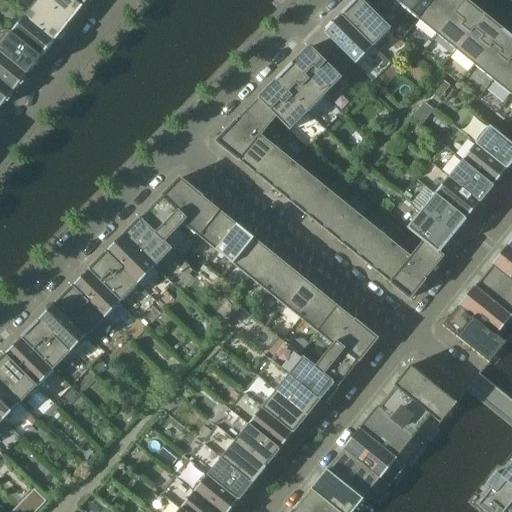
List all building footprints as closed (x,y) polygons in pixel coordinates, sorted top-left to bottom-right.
[(68,24),(38,0),(37,0),(24,16),(54,41),(68,24)] [(38,0),(68,24),(82,7),(72,0),(38,0)] [(391,30),(385,24),(385,25),(360,0),(356,0),(341,16),(373,47),(391,30)] [(385,24),(400,6),(400,5),(403,0),(360,0),(385,25),(385,24)] [(400,6),(418,20),(434,0),(403,0),(400,5),(400,6)] [(434,0),(418,20),(437,36),(465,1),(464,0),(434,0)] [(484,16),(465,1),(437,36),(456,51),(484,16)] [(24,16),(10,33),(41,58),(54,41),(24,16)] [(356,65),(373,47),(341,16),(324,33),(356,65)] [(456,51),(474,66),(503,31),(484,16),(456,51)] [(0,52),(27,75),(41,58),(10,33),(7,31),(0,39),(0,52)] [(493,81),(511,57),(511,38),(503,31),(474,66),(493,81)] [(310,48),(292,65),(324,97),(342,79),(310,48)] [(27,75),(0,52),(0,80),(14,91),(27,75)] [(511,57),(493,81),(511,96),(511,95),(511,57)] [(292,65),(276,82),(307,114),(324,97),(292,65)] [(0,80),(0,107),(14,91),(0,80)] [(290,131),(307,114),(276,82),(259,99),(277,117),(276,118),(290,131)] [(216,143),(240,162),(261,136),(276,118),(277,117),(259,99),(241,117),(216,143)] [(511,144),(490,127),(475,144),(507,169),(511,162),(511,144)] [(277,150),(261,136),(240,162),(257,176),(277,150)] [(462,161),(493,186),(507,169),(475,144),(462,161)] [(294,163),(277,150),(257,176),(273,189),(294,163)] [(462,161),(448,178),(480,202),(493,186),(462,161)] [(294,163),(273,189),(290,202),(311,177),(294,163)] [(327,190),(311,177),(290,202),(306,216),(327,190)] [(448,178),(435,195),(466,219),(480,202),(448,178)] [(165,243),(177,230),(184,222),(203,198),(180,179),(160,199),(140,219),(165,243)] [(327,190),(306,216),(323,229),(344,204),(327,190)] [(435,195),(421,212),(453,236),(466,219),(435,195)] [(184,222),(177,230),(194,244),(220,212),(203,198),(184,222)] [(360,217),(344,204),(323,229),(340,243),(360,217)] [(200,238),(216,251),(237,225),(220,212),(194,244),(195,244),(200,238)] [(407,229),(423,242),(424,241),(439,253),(453,236),(421,212),(407,229)] [(360,217),(340,243),(356,256),(377,230),(360,217)] [(134,225),(123,236),(155,268),(172,250),(165,243),(140,219),(138,221),(134,225)] [(216,251),(233,264),(253,239),(237,225),(216,251)] [(394,244),(377,230),(356,256),(373,270),(394,244)] [(138,285),(155,268),(123,236),(121,238),(117,242),(106,253),(138,285)] [(233,264),(249,278),(270,252),(253,239),(233,264)] [(423,242),(410,257),(389,283),(410,299),(430,274),(444,257),(439,253),(424,241),(423,242)] [(394,244),(373,270),(389,283),(410,257),(394,244)] [(511,281),(511,250),(507,246),(492,265),(511,281)] [(270,252),(249,278),(266,292),(287,266),(270,252)] [(121,302),(138,285),(106,253),(104,255),(100,260),(89,270),(121,302)] [(511,281),(492,265),(491,266),(492,267),(475,287),(474,287),(511,318),(511,317),(511,316),(511,315),(511,281)] [(266,292),(283,305),(304,279),(287,266),(266,292)] [(104,319),(121,302),(89,270),(87,272),(83,276),(72,287),(104,319)] [(283,305),(299,319),(320,293),(304,279),(283,305)] [(55,305),(87,336),(104,319),(72,287),(70,289),(66,294),(55,305)] [(496,336),(511,318),(474,287),(458,307),(505,344),(505,343),(496,336)] [(311,338),(337,306),(320,293),(299,319),(316,332),(311,338)] [(38,322),(70,353),(87,336),(55,305),(54,306),(47,313),(38,322)] [(337,306),(311,338),(328,352),(333,346),(354,320),(337,306)] [(489,364),(505,344),(458,307),(442,326),(489,364)] [(321,360),(315,367),(339,386),(356,365),(377,339),(354,320),(333,346),(328,352),(321,360)] [(37,323),(32,328),(21,339),(53,370),(70,353),(38,322),(37,323)] [(53,370),(21,339),(20,341),(16,345),(4,356),(37,387),(53,370)] [(37,387),(4,356),(3,358),(0,360),(0,385),(20,404),(37,387)] [(315,367),(303,357),(288,375),(319,400),(324,404),(339,386),(315,367)] [(410,366),(394,386),(431,415),(441,423),(457,403),(410,366)] [(306,417),(319,400),(288,375),(275,391),(306,417)] [(20,404),(0,385),(0,418),(3,421),(20,404)] [(413,437),(431,415),(394,386),(377,408),(413,437)] [(293,433),(306,417),(275,391),(262,408),(293,433)] [(293,433),(262,408),(248,425),(279,450),(293,433)] [(406,467),(415,456),(405,447),(413,437),(377,408),(359,429),(396,459),(406,467)] [(266,467),(279,450),(248,425),(235,442),(266,467)] [(380,478),(396,459),(359,429),(343,449),(380,478)] [(252,484),(266,467),(235,442),(221,459),(252,484)] [(362,500),(380,478),(343,449),(326,471),(362,500)] [(238,500),(252,484),(221,459),(208,475),(238,500)] [(486,511),(504,511),(506,510),(505,510),(511,501),(511,462),(501,476),(496,472),(487,484),(492,488),(480,502),(489,509),(486,511)] [(326,471),(310,490),(337,511),(352,511),(362,500),(326,471)] [(218,511),(229,511),(238,500),(208,475),(194,492),(218,511)] [(292,511),(337,511),(310,490),(292,511)] [(184,511),(218,511),(194,492),(180,509),(184,511)]
